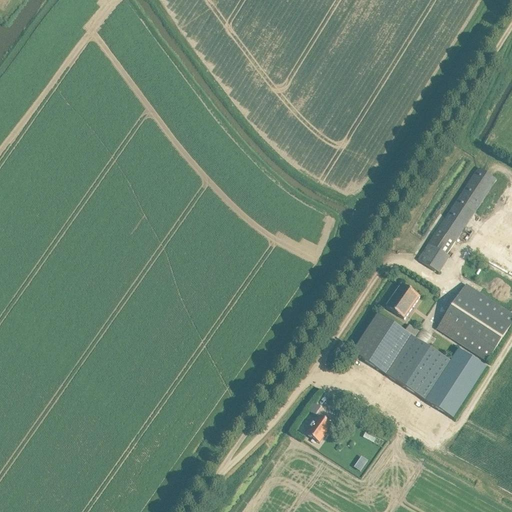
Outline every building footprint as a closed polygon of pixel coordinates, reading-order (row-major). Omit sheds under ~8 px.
[(511,114),(501,131),(511,138),(511,114)] [(478,181),(472,180),(448,214),(443,227),(451,230),(463,214),(473,218),(475,213),(485,199),(479,194),(477,194),(480,183),(478,181)] [(473,216),(482,222),(489,211),(481,206),(473,216)] [(496,236),(493,244),(506,249),(509,242),(496,236)] [(450,259),(446,256),(428,245),(418,261),(439,275),(450,259)] [(511,309),(511,282),(492,271),(480,292),(511,309)] [(404,321),(420,298),(402,285),(386,308),(404,321)] [(487,363),(511,325),(511,315),(466,286),(437,330),(487,363)] [(387,376),(412,338),(378,316),(353,354),(387,376)] [(429,319),(425,327),(435,332),(439,323),(429,319)] [(451,363),(420,343),(412,338),(387,376),(426,401),(425,402),(453,420),(487,369),(459,351),(451,363)] [(315,417),(321,408),(314,404),(308,412),(315,417)] [(332,426),(319,417),(314,425),(313,425),(311,429),(306,435),(319,444),(332,426)]
